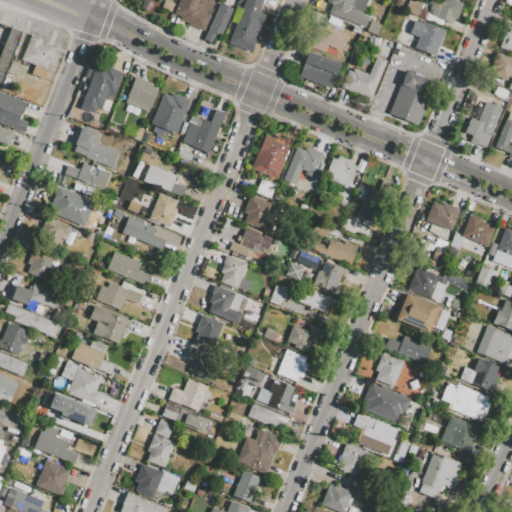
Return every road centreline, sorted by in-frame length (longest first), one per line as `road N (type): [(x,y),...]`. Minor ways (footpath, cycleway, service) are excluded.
road 1 (residential): [(284,511),(492,0)]
road 2 (residential): [(89,511),(296,0)]
road 3 (secondary): [(95,17),(170,67),(511,207)]
road 4 (secondary): [(511,188),(121,21),(95,17)]
road 5 (tertiary): [(0,251),(95,17)]
